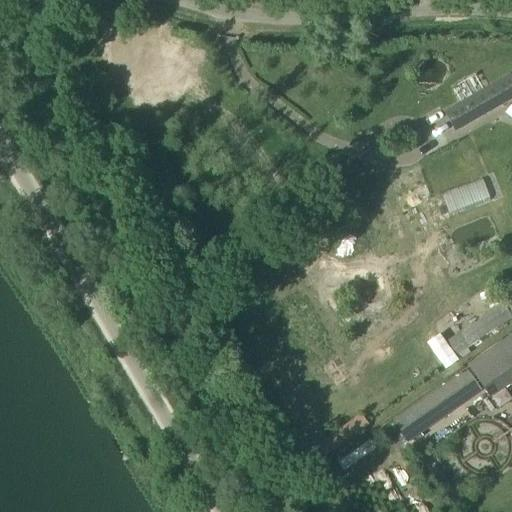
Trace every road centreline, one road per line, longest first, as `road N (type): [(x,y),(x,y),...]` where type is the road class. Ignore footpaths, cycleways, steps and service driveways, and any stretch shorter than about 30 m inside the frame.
road 1 (unclassified): [(219,511),(0,149)]
road 2 (unclassified): [(511,11),(286,20),(175,0)]
